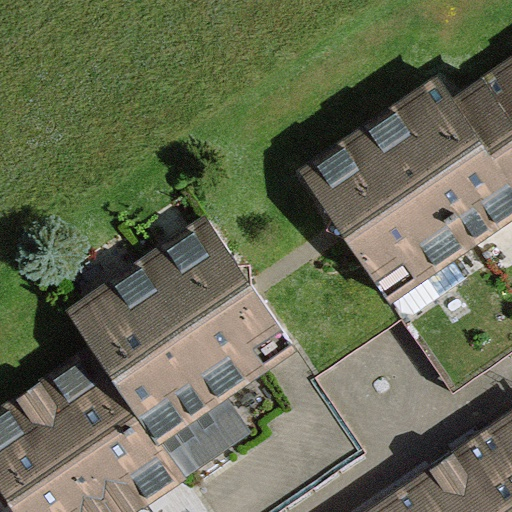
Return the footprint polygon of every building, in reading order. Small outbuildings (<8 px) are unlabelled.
[(511,53),(432,107),(511,213),(511,214),(511,53)] [(284,174),(371,305),(511,213),(432,107),(416,82),(284,174)] [(50,312),(78,354),(145,444),(285,350),(195,215),(50,312)] [(0,511),(118,511),(171,474),(145,444),(78,354),(0,408),(0,511)] [(378,500),(386,511),(511,511),(511,411),(509,407),(378,500)] [(386,511),(378,500),(358,511),(386,511)]
